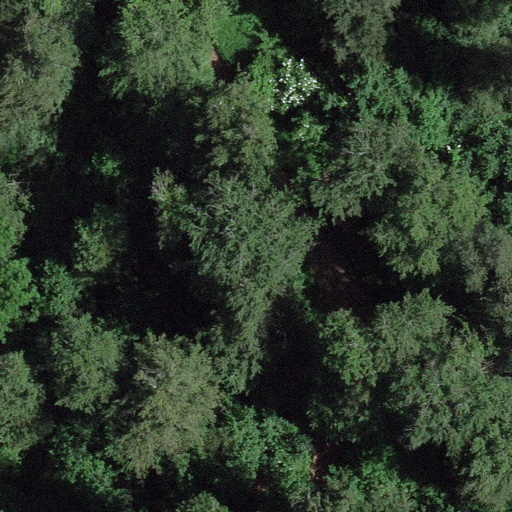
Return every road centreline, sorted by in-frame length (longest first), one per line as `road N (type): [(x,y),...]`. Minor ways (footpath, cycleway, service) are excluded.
road 1 (track): [(496,511),(427,415),(175,0)]
road 2 (track): [(203,511),(118,0)]
